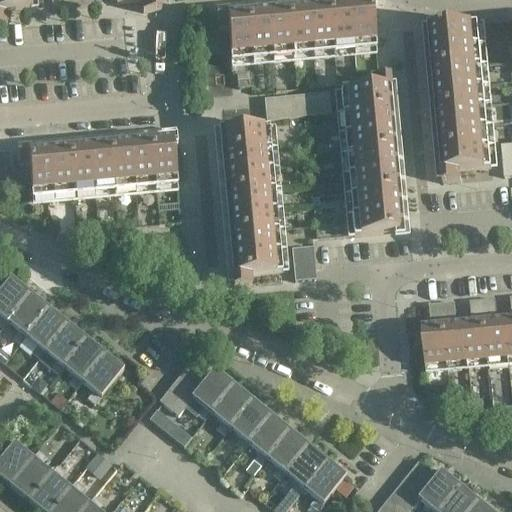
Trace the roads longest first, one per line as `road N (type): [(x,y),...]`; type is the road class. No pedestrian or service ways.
road 1 (residential): [(383,403),(0,228)]
road 2 (residential): [(425,276),(404,57),(419,0)]
road 3 (residential): [(172,7),(156,43),(158,98),(129,112),(0,122)]
road 4 (unknown): [(158,98),(210,137),(229,302)]
road 5 (residential): [(511,464),(383,403)]
road 6 (residential): [(383,403),(390,311),(425,276)]
